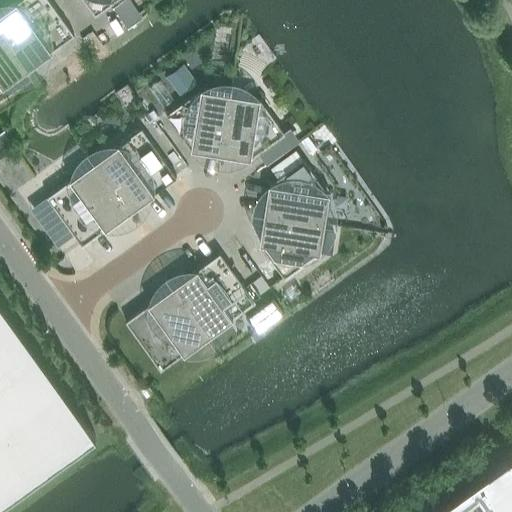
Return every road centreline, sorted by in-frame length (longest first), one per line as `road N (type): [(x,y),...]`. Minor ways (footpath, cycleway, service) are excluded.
road 1 (unclassified): [(57,319),(198,511)]
road 2 (unclassified): [(323,511),(511,379)]
road 3 (unclassified): [(57,319),(199,211)]
